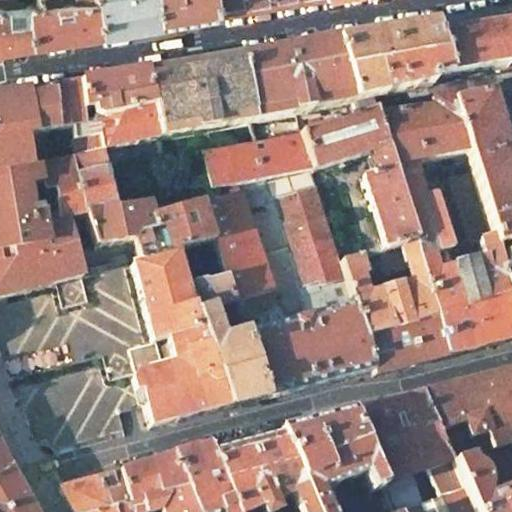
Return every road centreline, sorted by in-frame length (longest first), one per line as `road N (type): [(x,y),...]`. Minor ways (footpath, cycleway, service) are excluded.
road 1 (residential): [(51,511),(34,480),(228,422),(511,355)]
road 2 (residential): [(436,0),(0,73)]
